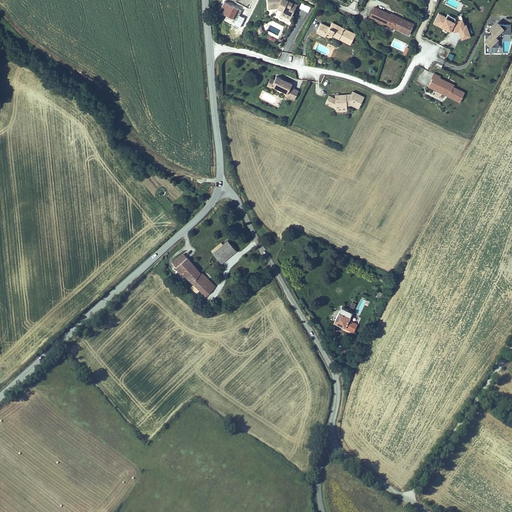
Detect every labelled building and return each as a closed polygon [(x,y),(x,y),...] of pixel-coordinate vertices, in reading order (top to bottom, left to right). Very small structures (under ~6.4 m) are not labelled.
[(297,4),(289,1),(289,2),(287,2),(288,0),(287,0),(267,0),(268,8),(278,7),(283,10),(279,17),(289,21),(293,16),(293,15),(292,14),(297,4)] [(377,20),(381,11),(374,7),(369,17),(377,20)] [(386,24),(390,14),(381,11),(377,20),(386,24)] [(465,25),(461,16),(455,18),(448,14),(446,17),(439,13),(433,23),(441,27),(450,31),(451,30),(452,29),(456,31),(458,31),(462,39),(470,36),(466,25),(465,25)] [(414,24),(402,19),(402,20),(390,14),(386,24),(392,27),(409,35),(414,24)] [(355,34),(332,22),(330,27),(321,23),(317,30),(324,33),(325,31),(327,32),(350,44),(355,34)] [(498,47),(498,35),(501,35),(501,33),(511,33),(511,25),(511,24),(510,24),(510,25),(493,25),(493,24),(492,24),(492,25),(493,25),(493,35),(485,35),(485,47),(491,47),(491,48),(495,48),(495,47),(498,47)] [(440,78),(440,76),(433,73),(431,78),(432,78),(438,81),(440,78)] [(299,91),(291,87),(292,83),(285,80),(284,82),(281,80),(282,78),(276,76),(275,79),(271,77),(267,85),(271,87),(272,86),(287,93),(286,96),(294,100),(299,91)] [(465,92),(453,87),(454,85),(440,78),(438,81),(432,78),(428,86),(437,90),(439,85),(445,87),(442,93),(446,95),(447,94),(449,95),(448,96),(460,102),(465,92)] [(358,108),(364,97),(352,91),(351,94),(339,95),(339,99),(336,99),(329,96),(325,103),(334,107),(335,106),(341,106),(341,107),(347,107),(347,105),(352,105),(358,108)] [(232,242),(222,233),(209,248),(219,256),(232,242)] [(187,246),(172,257),(179,269),(180,267),(202,293),(214,282),(201,267),(199,268),(187,246)] [(348,320),(352,312),(351,312),(348,310),(342,307),(334,323),(340,326),(341,324),(345,325),(344,327),(350,330),(351,327),(355,329),(357,324),(348,320)]
